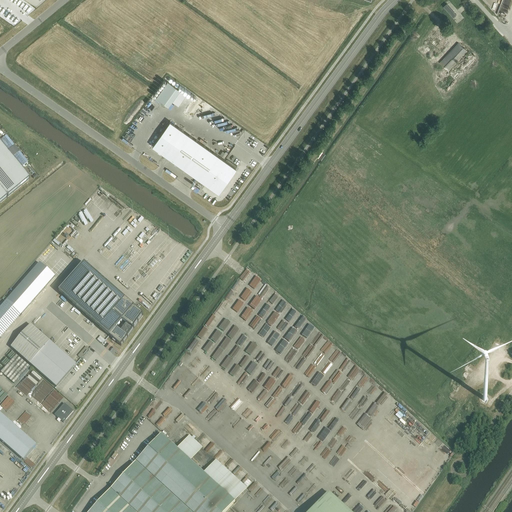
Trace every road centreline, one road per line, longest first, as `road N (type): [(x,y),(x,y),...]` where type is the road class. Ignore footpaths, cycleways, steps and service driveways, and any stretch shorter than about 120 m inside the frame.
road 1 (tertiary): [(223,226),(13,511)]
road 2 (tertiary): [(18,511),(226,229)]
road 3 (tertiary): [(226,229),(398,0)]
road 4 (tertiary): [(391,0),(223,226)]
road 5 (unclassified): [(223,226),(0,67)]
